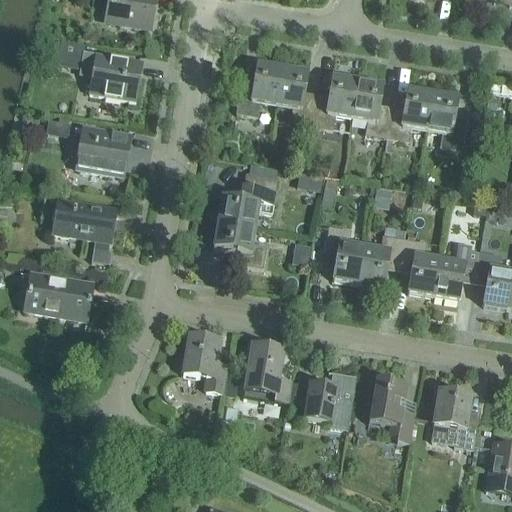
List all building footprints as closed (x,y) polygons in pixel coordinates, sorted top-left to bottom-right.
[(148,31),(153,2),(144,0),(102,0),(111,1),(107,24),(148,31)] [(477,0),(477,5),(510,10),(511,0),(477,0)] [(89,35),(88,44),(96,45),(97,41),(94,36),(89,35)] [(61,46),(58,58),(82,62),(80,74),(80,78),(92,79),(88,98),(135,106),(142,67),(83,57),(84,50),(61,46)] [(274,110),(280,73),(256,69),(253,88),(241,86),(235,118),(257,122),(259,108),(274,110)] [(280,73),(274,110),(291,113),(289,127),(309,130),(315,98),(304,97),(307,77),(280,73)] [(315,98),(309,130),(332,134),(335,120),(349,123),(356,85),(331,81),(328,101),(315,98)] [(356,85),(349,123),(366,126),(364,140),(385,143),(390,111),(379,109),(382,90),(356,85)] [(390,111),(385,143),(386,143),(392,144),(407,147),(410,133),(425,135),(431,98),(406,94),(403,113),(390,111)] [(431,98),(425,135),(442,138),(439,152),(461,156),(466,124),(454,122),(457,102),(431,98)] [(486,112),(494,114),(496,103),(487,101),(486,112)] [(122,181),(129,142),(82,134),(76,173),(122,181)] [(386,143),(384,155),(390,156),(392,144),(386,143)] [(221,201),(217,226),(254,233),(257,217),(271,219),(277,183),(245,178),(241,204),(221,201)] [(375,193),(373,206),(389,208),(391,195),(375,193)] [(411,213),(421,214),(423,201),(413,199),(411,213)] [(110,257),(108,255),(114,216),(58,207),(53,239),(94,245),(91,267),(109,270),(110,257)] [(472,218),(484,220),(485,212),(474,210),(472,218)] [(254,233),(217,226),(213,252),(232,255),(230,267),(262,273),(266,251),(252,249),(254,233)] [(357,289),(363,252),(347,249),(350,235),(328,231),(322,263),(335,265),(332,285),(357,289)] [(363,252),(357,289),(383,293),(386,274),(397,276),(403,244),(381,240),(379,254),(363,252)] [(403,244),(397,276),(410,278),(407,297),(432,302),(438,264),(422,262),(425,248),(403,244)] [(309,267),(311,249),(297,248),(295,266),(309,267)] [(438,264),(432,302),(458,306),(461,287),(473,289),(478,257),(457,253),(454,267),(438,264)] [(478,257),(473,289),(485,291),(482,310),(507,314),(511,284),(511,276),(498,274),(500,260),(478,257)] [(85,326),(92,290),(30,279),(24,315),(85,326)] [(223,399),(227,371),(215,370),(219,346),(188,341),(182,380),(206,383),(204,396),(223,399)] [(286,410),(290,386),(278,384),(282,357),(251,351),(242,403),(286,410)] [(346,436),(348,427),(355,382),(332,378),(329,393),(309,389),(303,423),(330,428),(329,433),(346,436)] [(409,448),(414,419),(402,417),(406,391),(375,385),(368,426),(388,430),(387,440),(397,441),(396,446),(409,448)] [(224,399),(234,400),(236,389),(226,387),(224,399)] [(473,455),(479,417),(468,415),(470,401),(438,396),(433,430),(456,434),(453,451),(473,455)] [(511,450),(493,448),(485,496),(511,500),(511,450)]
